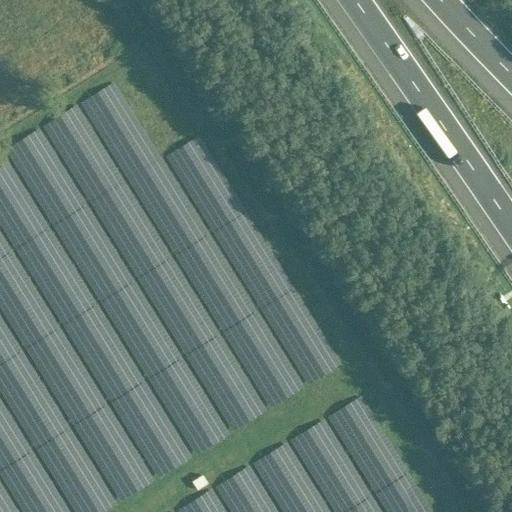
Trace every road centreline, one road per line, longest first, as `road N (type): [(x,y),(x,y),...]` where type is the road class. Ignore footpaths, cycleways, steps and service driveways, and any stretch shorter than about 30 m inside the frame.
road 1 (motorway): [(350,0),(511,226)]
road 2 (track): [(348,380),(136,511)]
